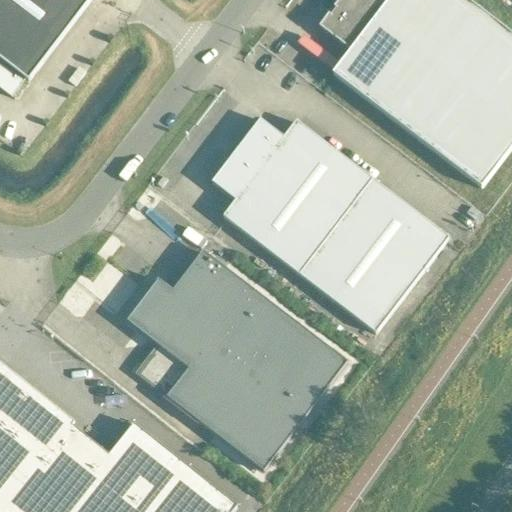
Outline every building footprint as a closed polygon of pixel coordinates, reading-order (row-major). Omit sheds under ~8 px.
[(92,0),(0,0),(0,90),(12,99),(26,81),(29,83),(92,0)] [(482,191),(511,151),(511,125),(347,0),(341,0),(334,10),(336,12),(331,19),(329,17),(319,30),(351,54),(333,77),(482,191)] [(347,0),(511,125),(511,37),(463,0),(347,0)] [(300,278),(373,183),(296,124),(284,140),(261,122),(212,185),(236,204),(223,220),(300,278)] [(449,241),(373,183),(300,278),(376,337),(449,241)] [(157,284),(158,285),(140,307),(127,325),(162,351),(155,360),(150,356),(135,376),(264,475),(348,365),(203,254),(179,286),(170,279),(164,286),(158,282),(157,284)] [(75,426),(23,384),(0,366),(0,511),(235,511),(238,509),(134,427),(109,458),(72,429),(75,426)]
